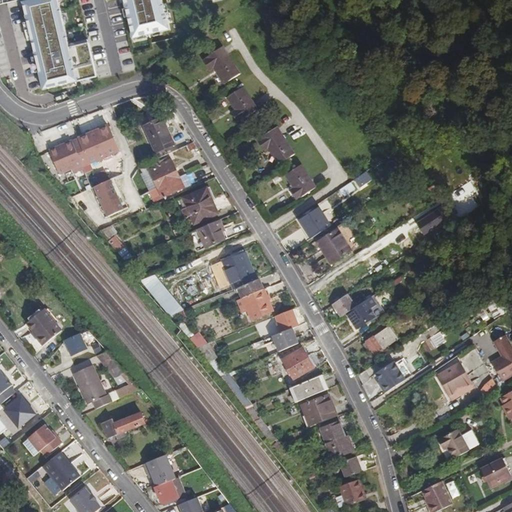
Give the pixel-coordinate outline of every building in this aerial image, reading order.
[(54,0),(32,0),(20,3),(40,90),(93,78),(86,44),(66,48),(54,0)] [(123,0),(133,38),(147,35),(147,33),(152,32),(153,34),(153,33),(161,32),(169,30),(162,0),(123,0)] [(214,68),(224,84),(240,74),(223,48),(207,58),(207,59),(203,62),(209,71),(214,68)] [(231,113),(237,122),(241,119),(242,120),(258,110),(244,88),(227,98),(235,111),(231,113)] [(145,126),(156,153),(176,144),(164,117),(145,126)] [(80,139),(89,164),(121,152),(112,128),(80,139)] [(295,155),(277,128),(261,138),(261,139),(258,142),(264,151),(267,149),(278,165),(295,155)] [(73,141),(50,149),(58,172),(81,164),(82,166),(89,164),(80,139),(73,141)] [(150,170),(163,197),(185,188),(171,160),(150,170)] [(315,187),(301,165),(285,176),(294,188),(290,191),(296,200),(299,197),(300,198),(315,187)] [(370,171),(361,177),(366,183),(374,177),(370,171)] [(366,183),(361,177),(356,181),(360,187),(366,183)] [(129,208),(115,178),(92,188),(106,218),(129,208)] [(184,198),(195,225),(218,214),(206,188),(184,198)] [(432,194),(437,202),(444,197),(439,189),(432,194)] [(88,190),(75,196),(78,202),(83,199),(86,203),(92,201),(90,196),(91,196),(88,190)] [(417,224),(424,234),(455,212),(449,203),(417,224)] [(307,212),(293,222),(306,242),(321,232),(307,212)] [(473,222),(468,215),(461,220),(466,227),(473,222)] [(220,219),(197,229),(206,250),(226,241),(223,233),(225,231),(220,219)] [(361,246),(346,223),(318,242),(332,264),(361,246)] [(188,231),(185,226),(174,231),(176,236),(188,231)] [(103,229),(100,231),(118,253),(124,247),(114,234),(110,238),(103,229)] [(223,247),(211,252),(213,258),(226,253),(223,247)] [(254,275),(244,253),(222,262),(231,284),(254,275)] [(361,262),(352,269),(349,266),(343,270),(345,273),(337,278),(344,289),(368,273),(361,262)] [(26,264),(17,271),(23,277),(31,269),(26,264)] [(265,289),(260,279),(238,288),(242,298),(244,298),(264,289),(265,289)] [(504,314),(511,308),(511,305),(506,296),(498,282),(491,287),(498,300),(504,314)] [(268,287),(265,289),(270,301),(273,300),(268,287)] [(270,301),(265,289),(264,289),(244,298),(252,318),(274,310),(270,301)] [(333,304),(342,316),(347,313),(356,306),(348,294),(333,304)] [(385,311),(373,294),(365,300),(376,316),(377,317),(385,311)] [(356,306),(347,313),(358,328),(376,316),(365,300),(356,306)] [(498,318),(504,314),(498,300),(491,303),(498,318)] [(27,323),(33,331),(38,337),(37,338),(44,345),(62,330),(45,308),(27,323)] [(184,310),(177,313),(179,319),(187,316),(184,310)] [(299,325),(293,310),(276,316),(282,332),(293,328),(299,325)] [(437,320),(432,312),(426,316),(432,324),(437,320)] [(386,321),(374,329),(378,335),(390,326),(386,321)] [(390,326),(378,335),(366,343),(375,355),(398,339),(390,326)] [(282,332),(273,336),(280,352),(299,344),(293,328),(282,332)] [(492,330),(494,338),(504,335),(502,328),(492,330)] [(243,329),(235,332),(238,339),(245,336),(243,329)] [(436,348),(447,341),(441,331),(430,339),(436,348)] [(91,338),(88,333),(83,337),(87,342),(91,340),(90,339),(91,338)] [(192,337),(199,349),(208,344),(201,333),(192,337)] [(87,349),(80,334),(65,341),(72,356),(87,349)] [(492,364),(502,381),(511,375),(511,348),(505,336),(494,343),(503,358),(492,364)] [(315,367),(304,348),(283,360),(294,379),(315,367)] [(115,361),(108,352),(99,357),(106,366),(115,361)] [(382,388),(386,393),(414,374),(405,361),(399,365),(396,360),(377,373),(383,382),(385,385),(382,388)] [(121,367),(115,361),(106,366),(111,372),(121,367)] [(98,409),(113,402),(110,394),(107,395),(94,365),(76,373),(89,403),(94,401),(98,409)] [(472,385),(462,366),(441,378),(451,396),(472,385)] [(6,380),(0,372),(0,404),(0,405),(16,392),(11,386),(13,385),(8,378),(6,380)] [(228,374),(222,376),(245,407),(251,405),(242,394),(244,392),(242,390),(241,391),(237,386),(237,385),(228,374)] [(329,389),(323,375),(290,388),(292,394),(288,396),(291,404),(329,389)] [(496,380),(481,387),(486,397),(500,389),(496,380)] [(115,401),(139,391),(136,382),(111,393),(115,401)] [(310,426),(338,416),(329,394),(301,405),(310,426)] [(27,402),(23,397),(6,410),(20,428),(37,414),(33,409),(29,408),(26,404),(27,402)] [(251,405),(245,407),(254,420),(260,417),(255,409),(251,405)] [(162,419),(164,417),(157,409),(153,412),(158,418),(159,417),(162,419)] [(438,418),(441,424),(455,418),(452,411),(438,418)] [(115,424),(113,418),(102,423),(108,439),(116,435),(118,438),(127,435),(126,431),(145,423),(141,413),(115,424)] [(254,420),(271,442),(277,439),(261,417),(260,417),(254,420)] [(344,433),(339,421),(321,428),(333,460),(355,452),(347,431),(344,433)] [(46,424),(29,438),(40,451),(42,450),(47,456),(63,443),(58,436),(56,437),(52,431),(46,424)] [(448,448),(454,459),(480,445),(472,429),(462,435),(458,428),(439,440),(444,450),(448,448)] [(271,442),(301,478),(306,475),(278,440),(277,439),(271,442)] [(62,452),(44,466),(63,491),(81,476),(76,469),(74,470),(70,465),(71,464),(62,452)] [(340,462),(345,477),(366,469),(363,460),(358,462),(356,456),(340,462)] [(146,464),(156,487),(172,480),(163,458),(146,464)] [(506,466),(501,458),(480,468),(489,487),(504,479),(502,476),(509,472),(506,466)] [(172,480),(156,487),(162,504),(179,497),(175,487),(184,484),(181,477),(172,480)] [(343,496),(347,506),(366,499),(358,480),(339,487),(343,496)] [(441,480),(425,488),(431,501),(430,502),(434,511),(452,503),(441,480)] [(87,488),(72,500),(81,511),(96,511),(103,507),(97,500),(98,500),(94,494),(93,495),(87,488)] [(347,506),(343,496),(337,498),(341,508),(347,506)] [(199,497),(180,504),(183,511),(203,511),(204,511),(199,497)]
